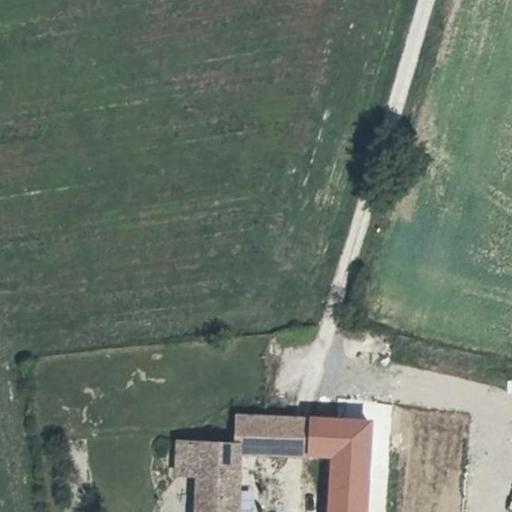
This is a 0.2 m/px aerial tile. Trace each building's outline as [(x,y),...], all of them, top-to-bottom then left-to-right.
[(232,408),(227,440),(229,440),(296,451),(300,420),(232,408)] [(300,420),(296,451),(319,455),(310,511),(346,511),(354,461),(330,457),(335,425),(317,423),(300,420)] [(358,428),(335,425),(330,457),(354,461),(358,428)] [(188,467),(192,433),(167,429),(162,463),(188,467)] [(227,440),(192,433),(188,467),(181,511),(222,511),(229,440),(227,440)]
